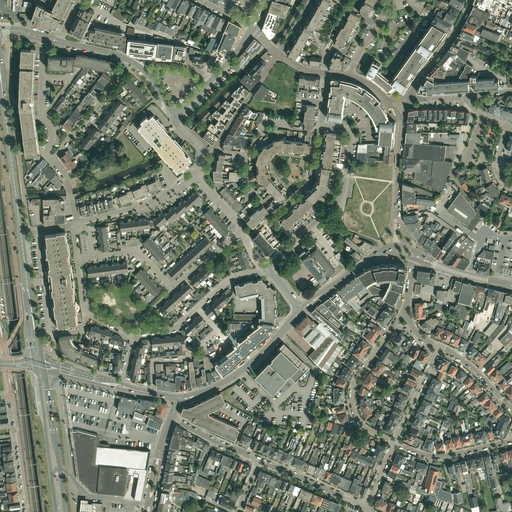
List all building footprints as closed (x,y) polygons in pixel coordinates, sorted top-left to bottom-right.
[(56,0),(51,11),(50,10),(37,4),(36,4),(31,18),(32,18),(35,18),(35,19),(34,20),(33,22),(37,22),(37,24),(40,24),(44,26),(45,24),(48,25),(47,27),(51,29),(52,27),(55,29),(55,27),(59,19),(61,16),(62,17),(64,14),(64,13),(62,13),(64,9),(66,10),(69,3),(67,3),(68,0),(56,0)] [(137,6),(140,0),(135,0),(136,1),(135,1),(135,2),(134,2),(134,3),(134,4),(133,4),(133,5),(132,8),(136,10),(137,6)] [(163,0),(162,3),(161,3),(158,9),(161,11),(164,5),(166,0),(163,0)] [(174,11),(180,0),(173,0),(168,10),(170,11),(171,9),(174,11)] [(179,15),(186,0),(180,0),(176,9),(178,10),(176,14),(179,15)] [(188,0),(187,0),(186,0),(179,15),(181,16),(183,13),(185,14),(191,2),(188,0)] [(281,3),(272,0),(268,11),(277,15),(282,16),(284,17),(286,13),(286,12),(289,6),(281,3)] [(289,46),(287,50),(289,51),(287,55),(305,65),(309,66),(310,60),(307,59),(299,54),(311,32),(312,32),(313,30),(314,31),(319,33),(321,34),(338,4),(332,1),(331,0),(316,0),(316,1),(317,1),(316,2),(314,7),(313,7),(312,7),(310,11),(311,11),(310,12),(308,16),(307,17),(306,17),(304,21),(305,21),(305,22),(303,24),(304,25),(303,27),(303,28),(300,27),(298,30),(300,32),(297,38),(295,36),(292,40),(295,42),(291,48),(289,46)] [(365,0),(359,11),(365,15),(367,16),(369,13),(372,14),(374,11),(371,9),(376,1),(376,0),(365,0)] [(451,13),(456,16),(459,12),(460,9),(453,4),(450,3),(450,4),(448,3),(441,1),(440,2),(436,0),(434,0),(432,5),(437,7),(437,6),(451,13)] [(450,3),(453,4),(460,9),(465,1),(463,0),(442,0),(445,1),(446,0),(450,3)] [(500,11),(496,9),(497,6),(484,0),(476,0),(475,5),(487,10),(487,11),(491,12),(495,14),(504,18),(506,12),(500,9),(500,11)] [(485,0),(494,3),(494,2),(497,4),(498,2),(504,4),(503,7),(511,11),(511,8),(511,1),(509,0),(485,0)] [(192,16),(198,6),(191,2),(185,14),(183,18),(185,19),(188,14),(192,16)] [(492,22),(495,14),(491,12),(487,11),(474,5),(471,13),(483,18),(486,20),(487,20),(488,20),(492,22)] [(195,26),(204,9),(198,6),(192,16),(191,18),(194,20),(193,22),(194,22),(193,25),(195,26)] [(437,6),(437,7),(433,13),(436,14),(453,24),(456,16),(451,13),(437,6)] [(93,13),(94,11),(89,9),(88,11),(81,8),(69,32),(81,38),(85,29),(93,13)] [(114,17),(120,20),(123,15),(125,11),(118,8),(114,17)] [(345,8),(327,38),(330,40),(333,35),(337,37),(334,42),(340,46),(341,47),(341,46),(345,48),(346,46),(346,45),(349,41),(349,40),(350,41),(352,37),(351,36),(352,35),(354,31),(355,30),(357,26),(358,25),(360,21),(361,20),(360,19),(361,18),(357,15),(345,8)] [(432,23),(432,22),(448,32),(453,24),(436,14),(433,13),(424,8),(421,13),(417,10),(415,13),(429,22),(432,23)] [(202,25),(209,12),(204,9),(195,26),(196,27),(198,24),(199,25),(199,23),(202,25)] [(282,16),(277,15),(268,11),(262,27),(262,30),(268,39),(269,39),(274,35),(282,16)] [(210,26),(215,15),(209,12),(202,25),(206,27),(204,30),(207,32),(210,26)] [(480,26),(484,19),(471,13),(467,20),(478,25),(480,26)] [(220,17),(215,15),(208,31),(211,33),(210,36),(211,37),(215,28),(220,17)] [(140,16),(137,23),(142,26),(143,25),(146,19),(140,16)] [(225,20),(220,17),(215,28),(211,37),(211,38),(213,39),(214,38),(218,29),(221,30),(225,20)] [(463,27),(463,28),(474,33),(475,33),(480,35),(480,34),(497,41),(500,34),(494,32),(493,31),(480,26),(478,25),(467,20),(463,27)] [(154,24),(152,28),(157,31),(161,23),(157,21),(155,24),(154,24)] [(226,34),(219,50),(220,50),(225,52),(228,53),(232,44),(233,41),(235,38),(233,37),(235,34),(236,35),(237,32),(238,29),(239,27),(229,22),(226,30),(227,31),(226,33),(226,34)] [(167,26),(161,23),(158,30),(164,32),(167,26)] [(365,76),(369,77),(372,78),(381,86),(390,94),(398,87),(404,92),(408,85),(412,79),(425,62),(434,50),(438,45),(447,32),(433,23),(391,82),(377,71),(380,65),(373,61),(365,76)] [(183,24),(179,37),(183,39),(187,25),(183,24)] [(164,32),(170,34),(173,29),(167,26),(164,32)] [(128,27),(126,35),(134,35),(135,29),(128,27)] [(123,50),(125,41),(126,37),(122,36),(122,33),(95,28),(95,31),(90,30),(88,40),(119,46),(118,49),(123,50)] [(473,42),(475,43),(476,44),(477,41),(470,38),(471,36),(473,37),(475,33),(474,33),(463,28),(458,35),(473,42)] [(511,30),(504,28),(501,34),(508,37),(511,30)] [(88,40),(90,30),(89,30),(85,29),(81,38),(84,39),(88,40)] [(155,57),(165,58),(172,59),(173,45),(162,43),(163,38),(157,36),(155,57)] [(454,43),(470,50),(472,51),(473,52),(475,48),(485,52),(484,54),(489,56),(491,50),(487,48),(476,44),(475,43),(474,43),(458,36),(454,43)] [(231,67),(237,72),(242,66),(244,64),(255,51),(256,52),(262,45),(254,38),(246,49),(245,49),(231,67)] [(155,57),(156,43),(154,42),(127,39),(127,41),(125,41),(123,50),(126,50),(126,54),(130,54),(130,53),(133,53),(133,55),(137,55),(137,53),(140,54),(140,56),(142,56),(146,56),(147,57),(148,57),(148,55),(151,55),(150,57),(151,57),(154,57),(155,57)] [(470,50),(454,43),(453,43),(449,50),(457,53),(466,61),(469,52),(470,50)] [(174,45),(173,60),(182,61),(185,61),(185,59),(186,46),(174,45)] [(18,102),(25,154),(25,155),(35,154),(35,156),(40,156),(39,153),(38,153),(31,105),(31,99),(33,50),(35,50),(35,47),(31,47),(31,49),(21,49),(18,102)] [(466,61),(457,53),(449,50),(444,56),(447,59),(448,58),(451,61),(457,66),(469,73),(473,66),(467,63),(466,61)] [(344,70),(346,70),(350,60),(345,57),(342,57),(342,55),(336,51),(336,52),(329,64),(328,68),(344,70)] [(47,68),(64,69),(73,70),(73,64),(83,66),(82,70),(80,73),(84,75),(85,76),(87,72),(88,68),(89,68),(91,69),(95,72),(96,69),(107,71),(107,69),(111,70),(114,63),(109,61),(81,55),(76,55),(76,57),(67,57),(67,53),(62,53),(62,57),(48,56),(47,68)] [(444,56),(437,63),(445,68),(447,69),(449,72),(459,76),(466,79),(468,76),(469,73),(457,66),(451,61),(448,58),(447,59),(444,56)] [(310,66),(321,67),(322,59),(311,57),(310,66)] [(261,59),(248,73),(257,80),(261,75),(258,73),(266,63),(261,59)] [(428,74),(433,76),(433,75),(439,76),(439,77),(440,77),(444,77),(444,78),(444,77),(449,78),(452,79),(453,79),(458,80),(458,79),(459,76),(449,72),(447,69),(445,68),(437,63),(428,74)] [(100,77),(107,82),(110,78),(103,73),(100,77)] [(246,84),(247,83),(251,78),(246,73),(239,80),(246,84)] [(460,91),(499,88),(499,86),(498,80),(476,81),(476,75),(474,76),(474,75),(471,75),(471,76),(468,76),(466,79),(459,76),(458,79),(458,80),(453,79),(452,79),(449,78),(444,77),(444,78),(444,77),(440,77),(439,77),(439,76),(433,75),(433,76),(428,74),(422,82),(420,86),(417,90),(417,91),(417,92),(418,92),(423,93),(427,93),(433,93),(454,91),(455,87),(459,87),(460,91)] [(95,79),(98,81),(104,85),(107,82),(100,77),(98,75),(95,79)] [(126,89),(133,83),(130,78),(122,85),(126,89)] [(251,89),(252,87),(256,82),(251,78),(247,83),(246,84),(251,89)] [(92,82),(101,89),(104,85),(98,81),(97,82),(93,79),(91,81),(92,82)] [(385,144),(394,144),(396,122),(390,122),(388,117),(386,113),(386,112),(384,109),(379,102),(381,101),(374,94),(367,89),(362,86),(359,84),(350,81),(341,79),(335,79),(332,79),(332,82),(332,84),(332,89),(331,89),(330,96),(329,104),(328,110),(327,118),(343,120),(345,101),(347,101),(349,101),(349,99),(348,98),(348,97),(352,99),(358,102),(363,106),(368,111),(369,110),(370,112),(369,113),(372,117),(375,123),(377,129),(378,136),(378,143),(379,143),(379,144),(385,144)] [(87,84),(91,87),(98,93),(101,89),(92,82),(91,84),(89,82),(87,84)] [(133,83),(126,89),(130,93),(137,87),(133,83)] [(273,95),(268,93),(266,92),(268,89),(262,84),(253,95),(259,100),(260,100),(274,102),(276,100),(273,98),(272,99),(271,98),(273,95)] [(218,128),(221,131),(226,125),(219,120),(223,115),(229,120),(234,114),(229,110),(233,105),(237,109),(242,103),(238,100),(242,95),(245,97),(250,91),(243,86),(239,92),(235,89),(231,95),(234,97),(230,103),(226,99),(221,105),(226,109),(222,114),(216,109),(211,115),(218,120),(214,125),(211,122),(206,128),(208,129),(205,133),(199,128),(196,132),(212,145),(218,137),(214,134),(218,128)] [(85,88),(89,92),(95,96),(98,93),(91,87),(89,89),(87,87),(85,88)] [(133,97),(140,91),(137,87),(130,93),(133,97)] [(93,100),(95,96),(89,92),(88,93),(84,90),(82,92),(86,95),(93,100)] [(140,91),(133,97),(137,101),(144,95),(140,91)] [(77,95),(83,100),(89,105),(93,100),(86,95),(85,97),(83,95),(82,96),(78,93),(77,95)] [(144,95),(137,101),(141,105),(148,99),(144,95)] [(489,111),(494,113),(499,100),(498,100),(499,99),(499,97),(494,97),(492,102),(490,103),(490,104),(489,103),(488,104),(487,107),(487,108),(488,109),(488,110),(489,111)] [(89,105),(83,100),(81,102),(78,99),(76,101),(86,109),(89,105)] [(112,103),(122,110),(125,106),(118,100),(116,103),(113,101),(112,103)] [(501,104),(499,103),(500,100),(499,100),(494,113),(494,114),(501,116),(504,105),(501,104)] [(79,105),(77,107),(83,112),(86,109),(76,101),(75,102),(79,105)] [(504,105),(501,116),(504,117),(507,118),(509,109),(511,102),(510,101),(509,102),(508,104),(508,105),(505,104),(504,105)] [(113,106),(111,109),(118,115),(122,110),(112,103),(110,104),(113,106)] [(69,107),(74,111),(80,116),(83,112),(77,107),(74,105),(73,107),(71,105),(69,107)] [(242,212),(240,214),(245,220),(253,229),(254,227),(253,226),(259,221),(259,222),(261,221),(262,222),(264,220),(262,218),(267,213),(268,215),(270,213),(271,212),(272,211),(274,209),(273,208),(286,195),(284,193),(286,191),(284,190),(283,190),(282,189),(281,190),(276,184),(277,184),(276,182),(277,181),(275,179),(273,181),(269,177),(269,176),(268,175),(270,174),(265,176),(264,173),(268,171),(267,172),(266,171),(266,170),(266,165),(266,163),(268,164),(269,161),(266,160),(267,158),(268,157),(270,159),(270,158),(272,156),(271,155),(272,154),(272,153),(276,151),(277,150),(278,150),(278,152),(279,152),(278,147),(281,146),(282,151),(282,150),(283,149),(289,150),(289,153),(291,153),(291,152),(294,152),(294,151),(301,152),(300,153),(303,154),(302,155),(305,155),(305,152),(309,153),(309,149),(310,142),(311,135),(313,135),(313,131),(313,129),(314,127),(312,127),(312,126),(313,120),(316,120),(316,118),(315,118),(315,116),(314,115),(315,109),(316,109),(317,106),(305,105),(305,108),(304,113),(304,116),(303,122),(302,127),(302,128),(306,128),(306,130),(306,133),(305,142),(282,139),(281,138),(273,139),(274,141),(265,146),(263,146),(258,153),(256,158),(255,162),(257,163),(257,173),(256,174),(259,181),(261,181),(276,197),(268,204),(267,205),(266,206),(265,207),(262,204),(249,216),(248,217),(248,218),(242,212)] [(245,106),(239,115),(248,118),(250,115),(254,118),(257,113),(256,112),(253,111),(245,106)] [(106,109),(105,111),(115,119),(118,115),(111,109),(109,111),(106,109)] [(68,118),(74,123),(80,116),(74,111),(68,118)] [(106,115),(104,117),(112,123),(115,119),(105,111),(104,113),(106,115)] [(66,120),(65,122),(71,127),(74,123),(68,118),(63,114),(61,116),(66,120)] [(142,123),(137,127),(138,128),(141,131),(140,132),(141,133),(144,136),(144,137),(147,140),(148,141),(149,140),(152,144),(155,147),(155,148),(158,151),(158,152),(158,153),(161,156),(162,157),(163,159),(165,160),(165,161),(166,160),(169,164),(170,164),(170,163),(174,167),(173,168),(177,172),(179,170),(181,169),(183,171),(189,165),(187,163),(189,162),(191,160),(188,155),(187,156),(183,152),(184,151),(181,147),(182,146),(181,146),(180,145),(178,142),(174,138),(173,139),(170,135),(170,134),(169,134),(167,132),(166,131),(163,127),(164,126),(161,122),(160,122),(157,118),(156,118),(152,115),(152,114),(148,118),(146,116),(140,122),(142,123)] [(100,118),(98,120),(108,128),(112,123),(104,117),(103,120),(100,118)] [(105,132),(108,128),(98,120),(97,121),(100,123),(98,126),(105,132)] [(71,127),(65,122),(62,126),(68,131),(71,127)] [(407,122),(406,130),(417,131),(417,127),(422,127),(422,126),(437,127),(437,124),(429,123),(407,122)] [(233,125),(228,134),(238,135),(239,133),(244,135),(246,131),(241,128),(242,127),(233,125)] [(89,128),(88,130),(98,137),(101,133),(94,127),(92,130),(89,128)] [(98,137),(88,130),(87,131),(89,133),(87,136),(95,142),(98,137)] [(280,218),(276,221),(279,224),(281,222),(291,233),(317,210),(311,204),(312,204),(314,202),(313,201),(323,192),(324,193),(328,185),(327,185),(328,171),(330,171),(330,168),(334,169),(334,163),(338,164),(339,163),(339,162),(342,139),(342,135),(336,134),(329,133),(324,132),(323,135),(322,134),(322,136),(322,140),(321,141),(321,146),(321,147),(320,152),(320,153),(319,153),(318,157),(319,157),(319,158),(319,163),(318,164),(318,167),(319,167),(319,170),(316,170),(316,172),(317,172),(317,174),(318,175),(317,180),(317,181),(317,182),(315,181),(315,182),(319,184),(318,187),(314,184),(314,185),(315,185),(314,187),(309,191),(309,190),(307,191),(306,190),(304,192),(306,194),(304,196),(303,195),(301,197),(300,198),(297,201),(296,202),(295,201),(292,204),(293,205),(292,205),(288,209),(284,212),(283,213),(280,216),(279,217),(280,218)] [(414,143),(420,143),(428,144),(429,132),(421,132),(406,132),(405,142),(414,143)] [(223,143),(242,145),(243,146),(244,136),(238,135),(228,134),(223,143)] [(83,136),(81,138),(91,146),(95,142),(87,136),(85,138),(83,136)] [(83,142),(81,145),(88,150),(91,146),(81,138),(80,140),(83,142)] [(405,142),(404,157),(451,163),(452,162),(444,161),(446,146),(428,144),(420,143),(414,143),(405,142)] [(384,154),(394,154),(394,144),(385,144),(379,144),(358,144),(357,152),(367,153),(384,154)] [(60,157),(64,163),(70,159),(68,157),(70,156),(66,151),(62,154),(63,155),(60,157)] [(357,152),(356,161),(377,162),(379,162),(379,160),(379,158),(369,158),(368,158),(368,157),(366,157),(367,153),(357,152)] [(384,160),(384,162),(393,163),(394,154),(384,154),(384,160)] [(426,184),(441,192),(446,180),(451,167),(450,167),(451,163),(404,157),(404,158),(403,170),(415,171),(415,175),(414,178),(418,180),(426,184)] [(43,159),(38,164),(31,172),(33,174),(35,176),(47,162),(45,161),(45,160),(44,159),(43,159)] [(72,162),(70,159),(64,163),(69,169),(72,167),(73,168),(77,165),(73,160),(72,162)] [(37,184),(40,181),(45,175),(51,169),(50,168),(50,167),(50,166),(49,164),(48,165),(40,173),(41,173),(34,181),(37,184)] [(481,172),(482,176),(489,174),(487,167),(480,169),(480,168),(477,169),(477,168),(474,169),(475,173),(476,172),(476,173),(481,172)] [(51,169),(45,175),(50,179),(55,173),(55,172),(52,169),(51,169)] [(51,187),(58,179),(59,178),(58,176),(57,175),(56,175),(56,174),(51,180),(53,181),(47,187),(49,189),(51,187)] [(491,180),(489,174),(482,176),(479,176),(481,181),(481,183),(482,183),(491,180)] [(161,185),(158,178),(155,180),(155,179),(151,181),(155,191),(159,189),(158,186),(161,185)] [(57,188),(62,183),(58,179),(51,187),(53,188),(55,186),(57,188)] [(155,191),(151,181),(146,183),(146,184),(144,185),(146,191),(149,190),(150,193),(155,191)] [(219,191),(226,185),(225,183),(225,181),(214,181),(215,185),(216,185),(217,185),(216,186),(219,190),(219,191)] [(403,188),(410,190),(414,191),(416,192),(416,191),(424,194),(425,190),(424,190),(415,187),(403,182),(403,188)] [(486,187),(490,192),(496,187),(494,185),(493,183),(492,183),(492,182),(486,187)] [(136,187),(141,198),(145,196),(144,192),(146,191),(144,185),(141,186),(141,185),(136,187)] [(226,185),(219,191),(223,195),(229,189),(225,185),(226,185)] [(129,191),(132,197),(135,196),(136,200),(141,198),(136,187),(132,189),(132,190),(129,191)] [(498,190),(496,187),(490,192),(488,194),(490,196),(489,196),(490,196),(493,196),(494,197),(500,192),(500,191),(498,189),(498,190)] [(402,202),(403,202),(415,203),(416,192),(414,191),(410,190),(403,188),(402,202)] [(229,189),(223,195),(226,199),(232,193),(229,189)] [(122,194),(126,204),(131,202),(129,198),(132,197),(129,191),(127,192),(126,192),(122,194)] [(198,202),(202,198),(196,191),(194,193),(193,192),(191,194),(198,202)] [(471,231),(483,216),(477,211),(477,212),(461,191),(447,210),(467,225),(466,227),(471,230),(471,231)] [(232,193),(226,199),(230,203),(229,203),(236,197),(232,193)] [(118,196),(115,197),(115,198),(117,202),(117,204),(120,202),(122,206),(126,204),(122,194),(118,195),(117,196),(118,196)] [(194,206),(198,202),(191,194),(188,196),(189,198),(188,199),(194,206)] [(488,194),(481,199),(483,202),(487,199),(486,198),(489,196),(490,196),(488,194)] [(503,208),(505,204),(508,196),(505,195),(505,194),(504,194),(503,194),(502,194),(499,202),(497,206),(503,208)] [(417,196),(417,203),(417,204),(434,206),(438,199),(417,196)] [(107,199),(105,199),(106,205),(109,205),(110,209),(114,208),(112,197),(107,198),(107,199)] [(236,197),(229,203),(233,207),(239,202),(236,198),(236,197)] [(61,201),(61,199),(42,199),(43,206),(44,225),(64,221),(64,201),(61,201)] [(100,200),(98,201),(99,207),(102,207),(103,210),(107,209),(106,205),(105,199),(100,200)] [(189,210),(194,206),(188,199),(186,201),(185,199),(183,201),(181,200),(189,210)] [(99,207),(98,201),(98,200),(93,202),(91,203),(92,209),(95,208),(96,212),(100,211),(99,207)] [(189,210),(181,200),(178,203),(180,204),(178,206),(184,212),(188,209),(189,210)] [(86,204),(84,204),(85,211),(88,210),(89,214),(93,213),(92,209),(91,203),(91,202),(90,201),(86,202),(86,203),(86,204)] [(239,202),(233,207),(237,211),(243,206),(239,202)] [(481,203),(477,207),(485,214),(489,209),(481,203)] [(77,206),(79,212),(81,212),(82,216),(86,215),(85,211),(84,204),(79,205),(77,206)] [(180,216),(184,212),(178,206),(176,207),(175,206),(173,208),(172,206),(171,207),(180,216)] [(179,216),(180,216),(171,207),(169,209),(170,210),(168,212),(174,218),(178,215),(179,216)] [(203,214),(207,219),(213,213),(212,211),(213,210),(211,207),(203,214)] [(485,214),(477,207),(475,209),(484,216),(485,214)] [(170,222),(174,218),(168,212),(167,213),(166,212),(163,214),(161,211),(160,212),(168,220),(170,222)] [(163,224),(168,220),(160,212),(158,214),(159,215),(157,217),(163,224)] [(207,219),(210,223),(218,216),(216,213),(215,214),(213,213),(207,219)] [(210,223),(214,227),(221,221),(219,220),(221,218),(218,216),(210,223)] [(155,217),(152,220),(154,221),(159,227),(163,224),(157,217),(156,218),(155,217)] [(406,223),(411,231),(416,228),(417,228),(422,225),(418,220),(416,222),(406,223)] [(214,227),(218,231),(226,224),(224,222),(222,223),(221,221),(214,227)] [(418,241),(422,245),(428,236),(430,233),(429,232),(434,224),(432,223),(430,226),(427,224),(426,227),(425,227),(423,231),(418,241)] [(222,236),(225,233),(229,230),(227,228),(228,227),(226,224),(218,231),(222,236)] [(411,231),(418,241),(423,231),(422,230),(421,230),(420,229),(423,227),(422,225),(417,228),(416,228),(411,231)] [(433,232),(431,230),(430,233),(428,236),(422,245),(429,251),(435,243),(437,239),(439,236),(436,234),(435,236),(434,238),(434,239),(433,240),(429,238),(433,232)] [(252,238),(256,243),(263,236),(264,235),(260,231),(258,232),(252,238)] [(54,234),(44,235),(45,246),(50,278),(49,278),(49,279),(50,278),(50,281),(50,283),(49,283),(49,284),(50,283),(55,315),(56,326),(66,325),(66,326),(66,325),(78,323),(76,323),(76,318),(75,313),(76,312),(75,307),(75,302),(74,302),(73,297),(72,291),(73,291),(73,286),(72,281),(73,280),(72,280),(72,278),(71,276),(73,276),(73,275),(71,275),(71,270),(70,264),(69,264),(68,259),(67,254),(69,254),(68,248),(67,243),(66,243),(65,238),(65,233),(66,233),(66,232),(54,234),(54,233),(54,234)] [(453,232),(447,241),(441,249),(445,252),(457,235),(453,232)] [(143,242),(142,243),(144,246),(146,245),(147,246),(153,240),(150,236),(144,241),(143,242)] [(263,236),(256,243),(259,247),(267,240),(263,236)] [(354,237),(352,240),(347,236),(344,240),(348,243),(355,249),(358,246),(365,254),(374,245),(364,241),(357,238),(354,237)] [(205,237),(201,240),(207,247),(209,246),(210,247),(213,244),(205,237)] [(447,263),(464,269),(470,261),(469,261),(474,243),(467,237),(466,237),(465,239),(463,241),(447,263)] [(463,241),(460,238),(443,261),(447,263),(463,241)] [(436,257),(441,249),(447,241),(445,239),(440,247),(438,245),(432,253),(436,257)] [(153,240),(147,246),(148,248),(147,249),(149,252),(157,245),(153,240)] [(205,248),(207,247),(201,240),(197,244),(204,252),(207,250),(205,248)] [(270,244),(267,240),(259,247),(263,251),(270,244)] [(334,269),(335,269),(328,260),(316,245),(313,242),(307,247),(304,243),(301,245),(304,249),(299,254),(301,257),(319,281),(320,281),(325,276),(326,277),(329,274),(334,269)] [(357,261),(362,257),(355,249),(348,243),(347,244),(348,245),(346,247),(349,251),(357,261)] [(429,251),(432,253),(438,245),(435,243),(429,251)] [(201,255),(204,252),(197,244),(193,248),(199,255),(200,253),(201,255)] [(274,248),(270,244),(263,251),(267,255),(273,249),(274,248)] [(153,253),(155,255),(161,249),(157,245),(149,252),(152,254),(153,253)] [(350,261),(353,264),(357,261),(349,251),(346,247),(345,247),(347,250),(346,251),(349,254),(347,256),(350,261)] [(197,256),(199,255),(193,248),(188,252),(196,260),(198,257),(197,256)] [(161,249),(155,255),(156,256),(155,258),(157,260),(165,253),(161,249)] [(441,249),(436,257),(440,260),(445,252),(441,249)] [(476,272),(482,273),(484,264),(487,251),(486,250),(486,251),(483,250),(483,252),(478,256),(477,259),(479,260),(479,262),(476,272)] [(487,251),(484,264),(482,273),(486,274),(488,273),(490,265),(491,260),(493,252),(487,251)] [(193,262),(196,260),(188,252),(184,256),(190,262),(192,261),(193,262)] [(338,259),(342,263),(345,261),(342,256),(340,253),(340,254),(339,252),(336,254),(335,255),(336,256),(336,257),(338,259)] [(189,264),(190,262),(184,256),(180,260),(187,268),(190,265),(189,264)] [(185,270),(187,268),(180,260),(176,264),(182,270),(183,269),(185,270)] [(180,271),(182,270),(176,264),(172,267),(179,275),(181,273),(180,271)] [(365,285),(367,283),(373,280),(379,278),(385,277),(392,277),(397,278),(397,281),(391,279),(390,283),(388,290),(386,293),(385,297),(384,299),(383,298),(382,299),(393,305),(394,305),(395,303),(397,299),(397,298),(398,298),(401,290),(401,291),(403,282),(402,282),(403,279),(404,279),(406,266),(397,265),(389,264),(389,265),(380,264),(380,265),(372,267),(364,270),(364,271),(356,275),(357,276),(365,285)] [(203,267),(201,269),(208,276),(212,272),(206,266),(204,268),(203,267)] [(172,267),(167,271),(173,278),(175,276),(176,278),(179,275),(172,267)] [(138,279),(146,272),(144,269),(142,270),(141,269),(134,275),(138,279)] [(200,272),(198,273),(204,279),(208,276),(201,269),(199,271),(200,272)] [(416,281),(434,284),(436,272),(418,270),(416,281)] [(146,272),(138,279),(142,283),(149,277),(147,276),(148,274),(146,272)] [(195,274),(193,276),(200,283),(204,279),(198,273),(196,275),(195,274)] [(200,283),(193,276),(191,278),(192,279),(190,281),(196,287),(200,283)] [(364,286),(355,276),(346,283),(354,292),(355,293),(360,299),(369,292),(364,286)] [(149,277),(142,283),(146,287),(154,280),(151,278),(150,279),(149,277)] [(258,315),(234,314),(234,318),(234,321),(259,321),(260,321),(267,321),(267,322),(274,323),(276,323),(274,323),(274,317),(276,317),(276,312),(275,312),(275,307),(276,307),(276,298),(274,298),(274,293),(275,293),(275,289),(271,289),(271,287),(270,286),(269,285),(268,287),(265,285),(266,284),(264,282),(262,282),(262,278),(257,279),(258,280),(252,282),(252,280),(244,282),(244,283),(239,285),(239,283),(234,284),(237,297),(238,296),(259,292),(260,293),(257,296),(256,296),(260,298),(259,298),(262,295),(263,294),(264,317),(262,317),(259,317),(259,314),(258,314),(258,315)] [(450,285),(451,285),(450,289),(449,289),(448,291),(445,290),(444,294),(447,295),(452,297),(454,290),(456,291),(455,294),(458,295),(462,281),(456,279),(456,280),(452,279),(450,285)] [(150,292),(156,286),(155,284),(156,283),(154,280),(146,287),(150,292)] [(456,304),(456,306),(455,309),(456,310),(457,310),(458,311),(458,312),(459,312),(459,313),(459,314),(459,315),(459,316),(459,317),(465,320),(474,294),(476,285),(464,282),(463,282),(457,304),(456,304)] [(182,286),(189,293),(193,289),(187,283),(185,285),(184,284),(182,286)] [(346,283),(342,286),(350,297),(355,293),(354,292),(346,283)] [(382,294),(384,290),(371,285),(367,288),(372,294),(382,294)] [(156,286),(150,292),(154,296),(162,289),(159,286),(158,287),(156,286)] [(181,289),(179,291),(185,297),(189,293),(182,286),(180,288),(181,289)] [(350,297),(342,286),(337,290),(346,300),(350,297)] [(477,302),(480,303),(481,299),(482,299),(483,296),(485,287),(481,286),(479,294),(477,301),(477,302)] [(486,301),(491,288),(489,288),(485,287),(483,296),(482,299),(481,299),(480,303),(479,305),(482,306),(485,296),(487,297),(486,301)] [(492,304),(493,302),(496,290),(491,288),(486,301),(490,302),(490,303),(492,304)] [(222,295),(220,297),(226,303),(232,297),(232,289),(230,291),(226,294),(224,292),(222,294),(222,295)] [(444,300),(444,294),(445,290),(438,290),(437,290),(437,297),(444,300)] [(176,292),(174,293),(181,301),(185,297),(179,291),(177,293),(176,292)] [(347,303),(337,291),(336,291),(332,295),(335,299),(337,297),(339,300),(340,302),(343,305),(344,303),(347,306),(349,305),(347,303)] [(504,306),(507,292),(501,291),(499,300),(503,301),(503,303),(502,303),(498,302),(497,305),(501,306),(500,310),(503,310),(504,306)] [(181,301),(174,293),(172,295),(173,296),(171,298),(177,304),(181,301)] [(335,299),(332,295),(328,298),(340,309),(342,311),(343,309),(340,307),(338,304),(340,302),(339,300),(337,297),(335,299)] [(215,299),(222,306),(226,303),(220,297),(218,298),(217,297),(215,299)] [(168,299),(166,301),(173,308),(177,304),(171,298),(169,300),(168,299)] [(328,298),(322,302),(335,314),(334,315),(339,319),(342,315),(337,311),(340,309),(328,298)] [(385,307),(383,309),(391,315),(391,314),(392,314),(393,314),(393,313),(393,312),(394,311),(395,310),(394,309),(387,304),(384,303),(385,301),(380,298),(378,301),(385,307)] [(214,302),(212,304),(218,310),(218,309),(220,312),(223,309),(221,307),(222,306),(215,299),(214,301),(214,302)] [(165,304),(163,305),(169,311),(173,308),(166,301),(164,303),(165,304)] [(330,311),(327,309),(321,303),(315,308),(338,328),(341,325),(336,320),(331,316),(332,314),(329,312),(330,311)] [(383,310),(381,312),(368,303),(367,305),(370,307),(387,320),(388,319),(389,319),(391,317),(390,316),(390,315),(383,310)] [(209,305),(207,306),(214,314),(215,315),(219,311),(218,310),(212,304),(210,306),(209,305)] [(169,311),(163,305),(161,307),(160,306),(158,308),(166,317),(171,313),(169,311)] [(204,311),(210,317),(214,314),(207,306),(206,308),(206,309),(204,311)] [(386,321),(387,320),(370,307),(366,311),(377,319),(376,319),(384,324),(385,324),(387,322),(386,321)] [(312,314),(320,321),(331,332),(340,340),(343,333),(338,328),(315,308),(310,312),(312,314)] [(425,309),(422,310),(415,310),(415,314),(416,314),(416,315),(417,315),(417,318),(425,317),(425,316),(427,316),(427,313),(426,313),(425,309)] [(478,313),(477,313),(474,312),(470,322),(474,324),(475,324),(479,326),(482,317),(483,317),(483,315),(478,314),(478,313)] [(205,321),(200,315),(198,317),(197,316),(195,318),(201,325),(205,321)] [(306,315),(294,328),(315,348),(308,355),(324,371),(342,346),(338,344),(340,340),(331,332),(320,321),(317,324),(312,320),(306,315)] [(426,320),(421,325),(422,325),(421,326),(422,327),(423,327),(427,331),(427,330),(428,330),(432,327),(432,328),(435,329),(439,319),(438,319),(438,318),(436,317),(435,317),(434,318),(432,317),(428,319),(427,319),(426,320)] [(194,321),(192,323),(197,329),(201,325),(195,318),(193,320),(194,321)] [(438,326),(434,335),(437,336),(437,337),(438,338),(439,338),(440,337),(440,338),(445,326),(440,324),(442,320),(439,319),(437,325),(438,326)] [(357,325),(349,320),(346,324),(353,330),(357,325)] [(218,363),(216,365),(223,374),(224,375),(223,373),(225,372),(226,373),(230,370),(233,367),(232,366),(235,364),(235,365),(235,364),(234,363),(237,361),(238,362),(244,357),(247,355),(246,354),(245,353),(248,351),(249,352),(256,347),(255,345),(257,344),(258,345),(258,344),(257,343),(259,341),(260,342),(263,339),(264,339),(267,336),(266,335),(269,333),(268,332),(267,330),(273,326),(274,326),(274,323),(267,322),(267,321),(260,321),(260,322),(262,322),(262,324),(261,324),(259,326),(258,327),(253,330),(252,332),(249,334),(250,335),(248,336),(246,338),(242,341),(240,342),(238,344),(239,345),(237,346),(235,348),(231,351),(229,352),(227,354),(227,355),(226,357),(224,358),(222,359),(220,361),(218,363)] [(367,325),(378,333),(381,329),(374,324),(370,321),(367,325)] [(452,327),(453,323),(450,322),(442,338),(445,340),(446,341),(447,342),(448,341),(453,332),(449,331),(451,327),(452,327)] [(189,324),(187,325),(193,332),(197,329),(192,323),(190,324),(189,324)] [(488,338),(491,341),(492,341),(506,326),(502,323),(501,325),(500,324),(488,338)] [(93,339),(97,326),(94,325),(94,327),(91,326),(90,328),(88,327),(86,333),(89,334),(89,337),(93,339)] [(189,336),(193,332),(187,325),(185,327),(186,328),(184,330),(187,333),(184,336),(187,339),(191,343),(194,341),(189,336)] [(369,330),(368,332),(375,338),(375,337),(376,337),(377,336),(377,335),(378,333),(367,325),(365,327),(369,330)] [(96,336),(99,337),(101,329),(99,328),(99,327),(97,326),(93,339),(95,339),(96,336)] [(457,328),(454,334),(450,342),(453,343),(453,344),(454,345),(456,345),(457,345),(460,336),(461,337),(463,332),(464,328),(463,328),(459,326),(458,329),(457,328)] [(362,334),(365,336),(372,342),(372,341),(373,341),(374,340),(374,339),(375,338),(368,332),(362,328),(361,330),(363,332),(362,334)] [(505,346),(510,341),(511,339),(511,333),(509,331),(499,341),(505,346)] [(390,346),(388,349),(394,353),(396,350),(400,345),(399,345),(402,341),(402,340),(405,336),(403,335),(403,334),(401,332),(400,333),(397,337),(395,336),(393,339),(394,340),(399,344),(398,345),(396,345),(394,349),(390,346)] [(465,349),(469,341),(466,339),(468,334),(465,333),(463,338),(459,346),(462,347),(462,348),(464,349),(464,348),(465,349)] [(121,349),(122,346),(124,341),(121,340),(122,338),(119,337),(119,336),(117,335),(114,344),(118,345),(118,348),(121,349)] [(187,339),(184,336),(181,336),(181,335),(178,335),(179,344),(180,351),(180,352),(183,352),(182,344),(184,344),(184,342),(187,339)] [(369,344),(362,339),(357,335),(356,337),(358,339),(357,342),(367,349),(366,349),(368,346),(368,345),(369,344)] [(69,336),(58,337),(59,338),(60,338),(61,341),(59,341),(60,343),(61,347),(63,346),(64,349),(63,350),(66,353),(68,355),(71,357),(76,359),(76,360),(78,361),(78,360),(97,367),(98,357),(82,351),(83,348),(80,347),(79,349),(77,348),(74,346),(71,341),(69,337),(69,336)] [(396,355),(400,350),(399,349),(401,347),(402,348),(401,348),(405,351),(406,349),(411,341),(411,340),(409,339),(408,339),(409,339),(406,337),(397,351),(396,350),(394,353),(396,355)] [(135,348),(135,351),(144,353),(146,344),(147,345),(152,346),(151,339),(151,338),(148,338),(148,339),(142,340),(141,343),(140,343),(139,346),(137,346),(136,348),(135,348)] [(511,342),(510,341),(505,346),(505,347),(503,348),(506,351),(511,345),(511,342)] [(295,382),(302,374),(303,374),(309,368),(286,345),(283,342),(276,349),(278,351),(271,359),(269,362),(268,361),(261,368),(262,368),(254,376),(264,386),(272,393),(279,385),(285,379),(288,381),(291,378),(295,382)] [(351,344),(356,348),(363,353),(365,351),(365,352),(367,350),(366,349),(367,349),(357,342),(355,344),(352,342),(351,344)] [(363,353),(356,348),(351,344),(349,346),(354,350),(352,352),(359,357),(360,356),(361,355),(361,356),(363,353)] [(469,355),(469,356),(470,357),(471,357),(472,357),(473,356),(477,350),(474,348),(476,346),(474,344),(467,353),(469,355)] [(415,358),(419,349),(418,349),(419,348),(416,347),(416,348),(413,347),(409,355),(407,354),(402,362),(406,364),(408,360),(409,360),(411,356),(415,358)] [(394,353),(388,349),(387,348),(382,355),(381,355),(380,357),(379,358),(391,367),(394,362),(398,356),(396,355),(394,353)] [(486,349),(485,349),(481,353),(479,352),(475,356),(473,358),(474,359),(474,360),(475,361),(476,360),(477,362),(487,350),(486,349)] [(487,350),(477,362),(478,363),(478,364),(480,365),(481,364),(481,365),(487,358),(485,356),(489,352),(487,350)] [(415,362),(412,367),(417,369),(419,366),(417,365),(419,360),(420,361),(420,362),(421,363),(422,364),(423,364),(427,356),(428,354),(428,353),(427,352),(425,351),(425,352),(422,351),(419,357),(418,356),(417,359),(416,359),(415,362)] [(344,356),(349,360),(356,365),(358,363),(357,362),(359,360),(347,352),(344,356)] [(208,356),(203,357),(204,362),(205,373),(207,372),(208,381),(209,383),(216,379),(214,376),(213,374),(212,372),(210,366),(209,362),(208,356)] [(494,362),(492,363),(486,369),(487,371),(487,372),(488,373),(489,372),(490,373),(496,367),(494,366),(500,360),(498,357),(494,362)] [(442,380),(445,375),(446,372),(448,368),(451,362),(443,358),(443,359),(442,359),(441,360),(441,359),(437,368),(441,370),(438,378),(442,380)] [(344,362),(346,364),(353,369),(354,367),(356,365),(349,360),(347,362),(344,359),(343,361),(344,362)] [(376,363),(375,365),(385,372),(389,375),(392,377),(393,375),(387,371),(385,369),(387,367),(378,360),(378,361),(377,361),(376,362),(376,363)] [(494,378),(505,368),(508,365),(510,364),(510,363),(508,362),(498,370),(497,369),(491,374),(491,375),(491,376),(492,377),(493,377),(494,378)] [(108,371),(117,373),(117,370),(119,370),(120,367),(121,367),(122,365),(112,363),(110,363),(109,368),(108,368),(108,371)] [(510,364),(508,365),(505,368),(494,378),(495,379),(495,380),(496,381),(497,381),(503,376),(502,374),(511,366),(510,364)] [(343,369),(341,371),(349,376),(350,373),(351,371),(342,365),(341,365),(340,367),(343,369)] [(373,371),(378,375),(380,372),(381,373),(383,375),(385,373),(385,372),(375,365),(373,367),(372,367),(371,369),(371,370),(373,371)] [(455,376),(456,372),(458,367),(457,367),(457,366),(455,365),(454,366),(452,365),(450,370),(449,369),(447,373),(446,372),(445,375),(447,376),(448,373),(455,376)] [(417,369),(412,367),(409,373),(417,376),(418,376),(419,373),(418,373),(419,370),(417,369)] [(216,369),(212,372),(213,374),(214,376),(216,379),(220,377),(216,369)] [(349,376),(341,371),(338,369),(335,374),(341,378),(341,377),(346,380),(347,378),(348,378),(349,376)] [(462,381),(467,374),(464,371),(462,369),(462,370),(461,369),(456,377),(459,379),(462,381)] [(137,382),(139,374),(129,372),(129,374),(130,375),(130,378),(132,378),(131,381),(137,382)] [(415,379),(408,375),(408,374),(404,372),(402,375),(407,377),(405,381),(413,385),(413,384),(414,385),(415,382),(414,382),(415,379)] [(511,372),(506,379),(505,378),(504,377),(498,382),(498,383),(499,384),(500,384),(501,386),(511,375),(511,372)] [(365,377),(373,383),(376,378),(369,373),(368,375),(367,374),(365,377)] [(174,390),(182,391),(182,374),(182,376),(175,376),(176,378),(176,379),(174,390)] [(383,381),(387,384),(388,384),(391,378),(392,377),(389,375),(388,375),(387,377),(386,379),(385,379),(383,381)] [(511,375),(501,386),(502,387),(502,388),(503,389),(504,389),(510,384),(509,382),(511,379),(511,375)] [(464,382),(463,381),(459,385),(457,388),(459,390),(464,384),(465,383),(469,387),(474,380),(474,379),(472,378),(469,376),(464,382)] [(373,383),(365,377),(363,380),(364,380),(362,383),(369,388),(373,383)] [(345,381),(337,378),(335,378),(334,381),(333,381),(332,384),(334,385),(336,384),(339,386),(340,385),(344,386),(344,384),(345,384),(346,382),(346,381),(345,381)] [(384,385),(386,386),(387,384),(383,381),(379,378),(377,380),(384,385)] [(432,380),(430,383),(439,386),(441,381),(434,378),(433,380),(432,380)] [(405,382),(402,388),(410,392),(411,389),(412,387),(412,386),(405,382)] [(464,397),(466,399),(468,397),(480,386),(478,384),(477,382),(476,383),(476,382),(470,388),(472,390),(464,397)] [(439,386),(430,383),(429,386),(430,386),(429,389),(436,392),(439,386)] [(252,395),(255,393),(249,385),(246,387),(252,395)] [(359,393),(367,395),(368,390),(361,385),(360,389),(359,389),(358,392),(359,393)] [(402,388),(398,386),(396,390),(408,395),(409,395),(410,393),(409,392),(410,392),(402,388)] [(467,401),(475,393),(477,395),(483,390),(482,389),(483,389),(481,387),(480,386),(468,397),(466,399),(467,401)] [(438,394),(436,393),(433,392),(428,390),(427,393),(426,392),(424,395),(426,395),(425,396),(436,401),(438,397),(443,399),(444,397),(438,394)] [(183,407),(180,414),(182,415),(188,417),(187,419),(207,428),(208,428),(208,426),(211,428),(210,429),(214,431),(215,429),(218,430),(217,432),(221,434),(222,432),(224,433),(224,435),(228,437),(228,435),(231,436),(230,438),(234,440),(239,429),(236,428),(237,427),(210,415),(209,415),(208,412),(211,411),(223,405),(223,404),(223,403),(224,403),(225,402),(224,401),(220,392),(194,405),(194,407),(189,409),(185,407),(183,407)] [(289,399),(293,403),(300,397),(296,392),(289,399)] [(472,401),(471,402),(473,405),(479,400),(482,404),(490,397),(485,392),(478,399),(476,397),(472,401)] [(391,393),(390,395),(405,402),(406,400),(407,400),(407,398),(407,397),(399,393),(398,396),(391,393)] [(119,400),(117,409),(132,412),(134,412),(134,410),(143,413),(145,415),(145,414),(147,416),(149,417),(153,419),(162,422),(163,418),(167,405),(166,403),(160,402),(155,401),(151,401),(140,399),(137,399),(121,395),(119,400)] [(404,405),(405,402),(390,395),(392,396),(391,398),(393,399),(391,403),(402,408),(403,407),(404,405)] [(436,407),(431,405),(432,402),(424,398),(424,399),(423,399),(422,401),(422,402),(421,404),(438,412),(439,410),(435,408),(436,407)] [(482,414),(484,412),(484,411),(494,402),(493,401),(494,400),(492,398),(491,399),(491,398),(485,404),(487,406),(480,412),(482,414)] [(369,402),(367,403),(359,403),(361,407),(359,408),(360,412),(369,408),(371,407),(369,402)] [(485,413),(486,413),(487,412),(489,410),(491,412),(498,406),(497,406),(498,405),(496,403),(496,404),(494,402),(484,411),(484,412),(485,413)] [(332,410),(332,411),(332,413),(345,410),(345,407),(344,407),(343,404),(330,407),(330,411),(332,410)] [(438,412),(421,404),(420,407),(419,407),(418,409),(419,409),(419,410),(427,414),(428,411),(433,413),(434,411),(438,412)] [(383,407),(385,408),(392,411),(399,414),(399,413),(400,413),(402,413),(402,411),(402,410),(401,410),(402,409),(394,406),(393,409),(385,405),(383,407)] [(493,421),(495,419),(498,416),(503,412),(501,410),(502,409),(500,407),(499,408),(493,413),(495,415),(491,418),(489,416),(488,416),(485,419),(491,422),(493,421)] [(369,408),(360,412),(362,415),(364,414),(366,418),(371,413),(369,408)] [(133,415),(132,419),(137,421),(142,423),(142,422),(145,415),(143,413),(134,410),(134,412),(133,415)] [(376,411),(373,416),(372,418),(370,418),(368,421),(368,422),(370,424),(372,423),(374,424),(377,418),(379,414),(379,413),(376,411)] [(396,420),(397,418),(398,418),(399,418),(400,416),(400,415),(399,414),(392,411),(391,415),(387,413),(386,415),(390,417),(396,420)] [(430,417),(427,415),(427,416),(418,412),(415,418),(423,422),(425,419),(426,419),(426,418),(429,420),(430,417)] [(500,421),(507,424),(509,421),(510,421),(511,419),(505,413),(504,413),(503,412),(498,416),(501,416),(502,416),(500,421)] [(346,415),(345,413),(339,415),(339,414),(335,415),(336,418),(338,417),(340,422),(342,421),(342,423),(348,424),(346,419),(347,419),(347,418),(348,418),(347,415),(346,415)] [(145,415),(142,422),(147,423),(147,424),(159,429),(162,422),(153,419),(149,417),(147,416),(145,414),(145,415)] [(390,417),(387,423),(394,426),(396,425),(397,424),(396,422),(396,420),(390,417)] [(0,424),(1,424),(1,428),(8,427),(7,424),(8,423),(8,418),(0,419),(0,424)] [(423,422),(415,418),(415,419),(414,419),(412,421),(413,422),(412,425),(421,429),(421,430),(423,431),(424,428),(422,427),(422,426),(421,426),(423,422)] [(386,425),(384,430),(384,431),(389,433),(393,432),(394,430),(393,428),(394,426),(387,423),(380,419),(377,426),(380,427),(381,423),(386,425)] [(477,422),(478,425),(481,440),(483,440),(484,441),(485,440),(486,439),(484,430),(482,431),(479,421),(477,422)] [(496,428),(497,428),(504,431),(507,424),(500,421),(500,422),(499,422),(496,428)] [(469,434),(469,433),(467,423),(464,424),(465,429),(465,430),(468,443),(470,443),(472,443),(473,443),(473,442),(474,442),(472,433),(469,434)] [(188,432),(176,424),(173,433),(182,435),(187,438),(188,434),(188,432)] [(248,424),(246,428),(245,428),(242,434),(239,442),(240,442),(240,443),(241,443),(242,443),(244,444),(248,433),(251,426),(248,424)] [(252,438),(251,437),(253,431),(252,431),(253,427),(251,426),(248,433),(244,444),(246,444),(246,445),(247,446),(248,445),(248,446),(252,438)] [(420,433),(422,434),(427,436),(428,433),(424,431),(423,431),(421,430),(416,428),(416,429),(411,426),(411,427),(410,428),(409,430),(409,431),(409,432),(416,435),(417,432),(420,433)] [(494,437),(494,438),(503,436),(504,434),(503,433),(504,431),(497,428),(496,432),(494,431),(492,432),(494,437)] [(461,445),(458,429),(455,429),(456,434),(457,433),(458,435),(456,435),(456,437),(453,437),(455,446),(456,446),(456,447),(458,447),(459,446),(459,445),(461,445)] [(71,431),(73,446),(77,478),(77,479),(78,479),(90,491),(102,492),(124,494),(126,474),(127,467),(95,464),(97,445),(97,446),(96,438),(96,435),(86,432),(79,430),(78,430),(71,431)] [(426,438),(426,439),(425,442),(426,442),(425,447),(425,448),(429,449),(430,448),(431,449),(433,440),(429,439),(430,436),(431,433),(429,432),(428,433),(427,436),(426,438)] [(173,433),(169,447),(184,450),(185,445),(190,448),(191,448),(190,452),(193,453),(195,453),(196,448),(195,448),(196,446),(192,445),(193,441),(187,438),(182,435),(173,433)] [(259,433),(257,436),(256,439),(254,438),(250,446),(251,447),(250,448),(253,449),(253,448),(255,448),(260,436),(261,434),(259,433)] [(424,444),(425,441),(410,434),(409,435),(406,433),(404,439),(412,442),(414,439),(420,442),(419,442),(423,444),(423,443),(424,444)] [(262,449),(267,436),(265,435),(262,442),(259,441),(256,449),(257,450),(258,450),(259,450),(261,451),(262,449)] [(362,451),(369,440),(366,438),(367,438),(363,435),(358,443),(362,445),(361,446),(362,446),(360,450),(362,451)] [(443,449),(444,449),(443,442),(440,443),(440,436),(437,436),(437,440),(436,440),(437,443),(435,443),(435,445),(435,448),(437,447),(437,449),(440,449),(440,450),(443,450),(443,449)] [(204,441),(198,437),(195,442),(193,441),(192,445),(196,446),(198,447),(201,449),(200,450),(201,450),(202,449),(206,443),(204,442),(204,441)] [(273,442),(274,440),(274,438),(271,437),(268,445),(265,444),(262,451),(263,452),(265,453),(268,454),(269,451),(273,442)] [(289,445),(286,452),(283,451),(280,459),(280,460),(283,461),(283,460),(285,461),(294,439),(292,438),(289,445)] [(278,447),(274,457),(276,458),(277,458),(278,459),(279,459),(283,450),(280,449),(284,440),(282,439),(278,447)] [(294,439),(285,461),(287,462),(286,463),(289,464),(289,463),(294,452),(292,451),(296,441),(294,440),(294,439)] [(372,446),(383,451),(385,447),(384,447),(384,445),(378,442),(377,444),(376,444),(376,443),(373,442),(372,445),(372,446)] [(3,451),(12,450),(11,444),(9,445),(9,443),(0,443),(0,451),(3,451)] [(210,445),(210,444),(208,443),(207,444),(206,443),(202,449),(201,450),(200,453),(199,458),(201,459),(203,454),(202,454),(204,450),(206,452),(210,445)] [(273,443),(269,454),(271,455),(272,456),(273,457),(274,456),(274,457),(278,447),(275,446),(276,444),(273,443)] [(97,445),(95,464),(127,467),(126,474),(130,474),(133,474),(133,475),(138,476),(134,499),(141,501),(150,453),(150,450),(109,447),(97,446),(97,445)] [(375,454),(382,457),(383,453),(382,453),(383,451),(372,446),(370,445),(369,448),(374,450),(373,453),(375,454)] [(296,466),(299,459),(296,457),(300,447),(298,446),(293,456),(290,464),(293,465),(292,465),(295,466),(296,466)] [(211,464),(217,452),(212,450),(209,457),(207,462),(208,462),(205,468),(209,470),(211,464)] [(321,467),(317,475),(322,477),(325,469),(324,469),(326,463),(325,463),(327,459),(328,459),(332,452),(328,450),(325,458),(324,459),(321,467)] [(511,465),(510,463),(509,456),(508,456),(507,451),(504,451),(503,450),(501,451),(501,452),(500,452),(502,461),(507,459),(508,461),(507,461),(509,469),(511,468),(511,467),(511,465)] [(354,460),(355,459),(357,453),(352,451),(349,458),(354,460)] [(217,452),(211,464),(213,465),(216,460),(218,461),(221,454),(217,452)] [(303,460),(302,460),(299,459),(296,466),(297,467),(299,468),(300,468),(302,469),(309,453),(306,452),(303,460)] [(312,455),(308,463),(306,462),(303,469),(303,470),(305,471),(306,470),(307,471),(310,464),(315,453),(313,452),(312,455)] [(499,470),(498,465),(497,462),(500,461),(498,453),(497,452),(495,453),(492,454),(493,459),(496,470),(499,470)] [(318,453),(315,453),(310,464),(307,471),(309,472),(309,473),(311,473),(312,473),(315,466),(317,462),(316,462),(318,457),(316,456),(318,453)] [(371,458),(378,461),(379,459),(380,460),(382,457),(375,454),(373,453),(372,455),(368,454),(367,457),(370,458),(371,458)] [(396,458),(409,464),(415,466),(416,461),(411,459),(410,461),(406,459),(407,457),(404,456),(404,455),(402,454),(401,455),(398,453),(396,458)] [(484,456),(487,469),(488,471),(490,480),(491,486),(492,488),(496,487),(496,486),(497,486),(495,480),(494,480),(492,473),(491,473),(489,464),(492,463),(490,455),(489,455),(488,454),(487,455),(486,455),(484,456)] [(366,464),(368,458),(362,455),(360,461),(366,464)] [(227,456),(224,464),(222,470),(219,475),(222,476),(224,469),(227,470),(229,466),(232,458),(231,457),(230,457),(229,457),(227,456)] [(475,458),(477,467),(481,466),(481,467),(482,470),(484,471),(488,487),(491,486),(490,480),(488,471),(487,469),(486,469),(484,467),(484,466),(482,456),(479,457),(475,457),(476,458),(475,458)] [(313,473),(317,475),(321,467),(324,459),(322,458),(320,463),(318,462),(317,466),(316,466),(313,473)] [(331,481),(333,482),(338,468),(342,459),(338,458),(337,462),(338,462),(336,469),(334,468),(332,472),(328,480),(329,480),(329,481),(331,482),(331,481)] [(394,462),(401,466),(401,464),(408,466),(409,464),(396,458),(395,460),(394,459),(393,462),(394,462)] [(468,460),(470,468),(474,467),(475,472),(478,471),(477,467),(476,467),(475,467),(473,458),(471,459),(471,458),(468,459),(468,460)] [(230,466),(225,477),(228,478),(232,467),(234,468),(238,461),(233,459),(230,466)] [(330,467),(333,460),(330,459),(327,466),(328,466),(323,477),(325,478),(325,479),(326,479),(327,479),(330,473),(328,471),(330,467)] [(338,468),(333,482),(334,482),(334,483),(336,484),(337,483),(337,484),(341,476),(338,475),(345,460),(342,459),(338,468)] [(370,468),(372,469),(374,470),(378,462),(373,460),(371,466),(370,468)] [(231,479),(231,480),(230,482),(233,483),(234,481),(238,470),(241,471),(244,463),(239,461),(236,468),(231,479)] [(418,472),(417,472),(415,482),(418,483),(419,479),(423,463),(421,463),(421,462),(419,461),(418,462),(416,461),(415,466),(414,469),(419,470),(418,472)] [(423,474),(425,475),(428,464),(427,464),(427,463),(426,463),(425,464),(423,463),(419,479),(422,480),(423,474)] [(452,472),(452,473),(454,479),(457,478),(453,463),(451,464),(451,463),(448,463),(448,464),(450,473),(452,472)] [(248,474),(251,466),(250,466),(250,465),(249,465),(248,465),(245,464),(241,471),(248,474)] [(391,466),(390,469),(400,474),(401,471),(409,475),(412,476),(413,473),(393,464),(392,466),(391,466)] [(429,468),(424,489),(424,490),(434,492),(435,487),(440,489),(441,488),(442,484),(442,481),(437,480),(439,471),(438,470),(438,467),(431,465),(430,468),(429,468)] [(349,473),(343,486),(344,487),(347,488),(351,480),(348,479),(353,468),(351,467),(350,468),(349,473)] [(259,486),(262,480),(265,472),(263,471),(261,470),(261,471),(260,470),(257,478),(260,479),(257,485),(259,486)] [(404,477),(390,470),(389,472),(388,472),(388,474),(388,475),(395,479),(396,477),(403,480),(404,477)] [(169,472),(165,471),(164,471),(163,476),(173,477),(176,478),(185,479),(186,477),(177,475),(177,476),(173,475),(173,473),(169,472)] [(262,488),(265,481),(267,483),(271,475),(270,474),(269,473),(268,474),(265,472),(262,480),(259,486),(262,488)] [(346,472),(344,477),(342,476),(338,484),(339,484),(339,485),(340,486),(341,485),(343,486),(349,473),(346,472)] [(207,489),(209,485),(211,480),(198,475),(195,483),(195,484),(207,489)] [(269,495),(273,485),(277,477),(275,477),(274,476),(273,475),(272,476),(272,475),(267,486),(270,487),(267,493),(270,494),(269,494),(269,495)] [(354,477),(352,482),(349,489),(354,491),(360,475),(358,475),(357,478),(354,477)] [(360,475),(354,491),(356,492),(356,493),(357,493),(358,492),(359,493),(362,483),(360,482),(362,476),(360,475)] [(272,497),(276,486),(279,487),(282,480),(281,479),(281,478),(280,478),(279,478),(277,477),(273,485),(269,495),(272,497)] [(364,482),(360,493),(364,495),(367,487),(365,486),(368,480),(365,479),(364,482)] [(280,494),(282,489),(285,490),(288,482),(287,482),(287,481),(286,480),(285,481),(283,480),(276,498),(278,499),(280,494)] [(381,491),(383,492),(385,493),(390,482),(385,480),(381,491)] [(161,491),(169,492),(189,496),(190,496),(195,498),(197,494),(192,491),(191,491),(190,491),(177,489),(177,487),(175,487),(176,483),(172,483),(162,481),(161,491)] [(292,493),(295,485),(293,484),(292,483),(291,483),(290,483),(287,491),(287,490),(285,494),(288,495),(285,502),(288,503),(292,493)] [(289,507),(294,494),(297,495),(300,487),(299,487),(299,486),(298,485),(297,486),(295,485),(292,493),(288,503),(286,506),(289,507)] [(440,489),(435,487),(434,492),(424,490),(424,489),(421,489),(421,491),(423,492),(430,495),(436,497),(442,500),(450,503),(454,504),(453,503),(451,494),(451,492),(441,488),(440,489)] [(303,498),(307,489),(303,488),(303,489),(301,488),(293,507),(296,509),(301,497),(303,498)] [(209,489),(206,495),(212,497),(214,492),(213,491),(209,489)] [(309,501),(312,493),(310,492),(311,491),(307,489),(303,498),(306,499),(301,510),(304,511),(309,501)] [(463,501),(460,491),(451,494),(453,503),(456,503),(463,501)] [(169,492),(169,497),(160,495),(159,500),(178,503),(177,503),(187,505),(188,496),(189,496),(169,492)] [(256,494),(251,492),(247,501),(246,504),(254,507),(257,508),(261,499),(255,496),(256,494)] [(374,506),(379,508),(385,494),(385,493),(383,492),(380,498),(377,497),(374,506)] [(312,509),(314,503),(318,495),(316,494),(316,493),(314,493),(313,493),(310,501),(312,502),(310,508),(312,509)] [(385,494),(379,508),(385,510),(389,502),(384,500),(385,498),(386,498),(387,495),(385,494)] [(315,510),(317,504),(320,505),(323,497),(323,496),(321,496),(320,496),(318,495),(314,503),(312,509),(315,510)] [(433,504),(434,502),(436,497),(430,495),(427,501),(433,504)] [(495,502),(497,509),(497,511),(500,510),(505,511),(511,511),(511,510),(511,507),(510,500),(502,502),(501,495),(494,497),(495,502)] [(230,508),(233,501),(223,496),(219,504),(230,508)] [(473,511),(478,511),(479,510),(476,496),(469,498),(472,511),(473,511)] [(391,497),(386,511),(389,511),(392,511),(395,504),(391,502),(391,501),(392,501),(393,498),(391,497)] [(324,498),(321,506),(320,506),(317,511),(320,511),(322,509),(322,510),(323,507),(326,508),(330,500),(329,500),(329,499),(327,498),(327,499),(324,498)] [(88,500),(81,500),(79,511),(92,511),(93,504),(88,503),(88,500)] [(328,511),(331,511),(335,502),(333,502),(333,501),(332,500),(331,501),(331,500),(327,509),(330,510),(328,511)] [(403,506),(404,503),(401,501),(399,507),(396,505),(393,511),(399,511),(402,506),(403,506)] [(4,510),(10,510),(20,508),(19,503),(10,504),(9,502),(3,503),(4,510)] [(338,503),(336,502),(336,503),(335,502),(331,511),(336,511),(339,507),(339,505),(339,504),(338,504),(338,503)] [(409,502),(406,509),(402,508),(400,511),(407,511),(408,510),(409,511),(412,503),(409,502)] [(92,503),(90,511),(101,511),(102,504),(92,503)]
